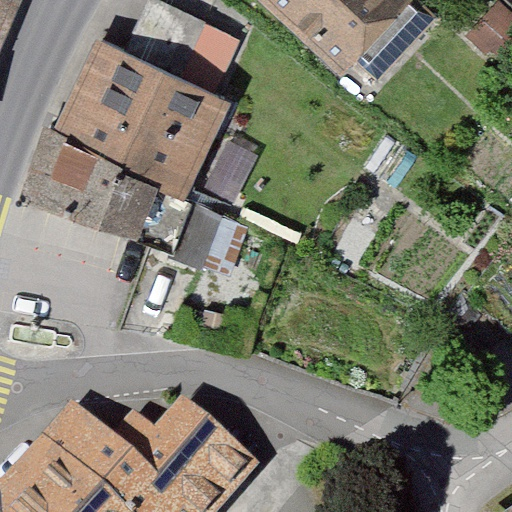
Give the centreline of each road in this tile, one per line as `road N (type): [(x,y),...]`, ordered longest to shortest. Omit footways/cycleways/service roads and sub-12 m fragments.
road 1 (residential): [(438,476),(271,385),(216,369),(0,388)]
road 2 (tertiary): [(0,161),(65,0)]
